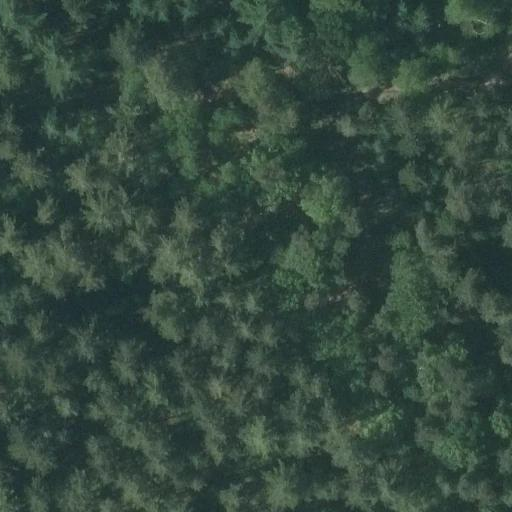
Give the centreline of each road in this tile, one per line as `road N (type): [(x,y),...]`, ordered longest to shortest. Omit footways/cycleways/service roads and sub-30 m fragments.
road 1 (track): [(300,89),(167,98),(0,88)]
road 2 (track): [(511,80),(300,89)]
